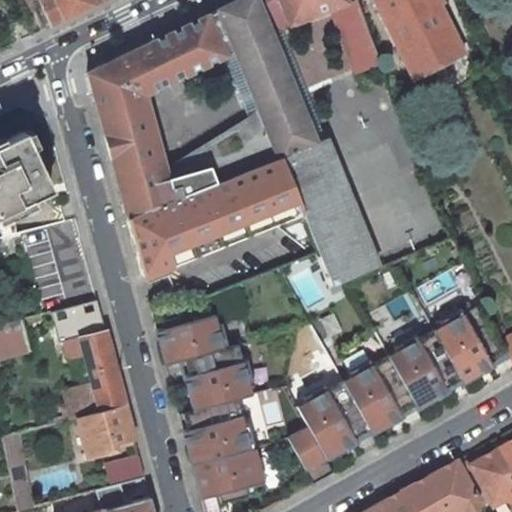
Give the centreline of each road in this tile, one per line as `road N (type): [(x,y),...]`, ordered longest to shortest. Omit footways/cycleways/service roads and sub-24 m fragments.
road 1 (residential): [(176,511),(52,51)]
road 2 (residential): [(309,511),(511,399)]
